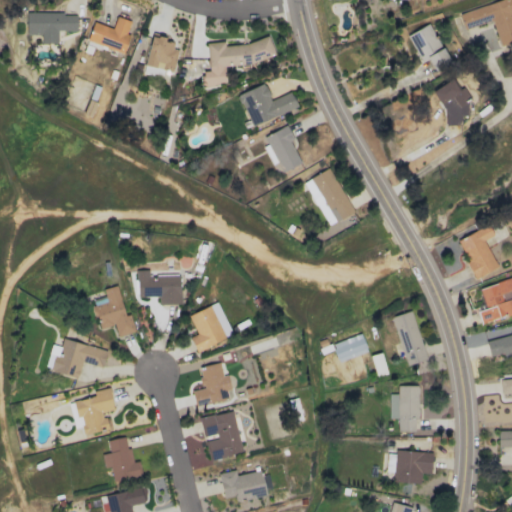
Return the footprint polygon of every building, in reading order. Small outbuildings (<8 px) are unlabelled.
[(511,0),(498,0),(458,12),(463,28),(491,20),(499,46),(511,42),(511,16),(511,12),(511,0)] [(57,43),(57,30),(75,31),(75,13),(25,13),(25,34),(41,34),(41,43),(57,43)] [(86,41),(122,53),(129,34),(125,33),(130,21),(116,16),(112,28),(92,22),(86,41)] [(427,59),(433,71),(449,63),(429,23),(406,34),(420,62),(427,59)] [(177,50),(171,48),(173,41),(151,36),(144,65),(171,72),(177,50)] [(206,46),(208,70),(200,71),(201,86),(226,83),(225,65),(272,60),(269,39),(206,46)] [(460,120),(457,116),(469,109),(462,98),(464,96),(452,78),(430,92),(451,125),(460,120)] [(237,94),(249,126),(296,108),(290,92),(270,100),(263,83),(237,94)] [(299,163),(289,140),(292,139),(286,125),(263,136),(267,144),(263,146),(271,164),(276,162),(281,171),(299,163)] [(326,225),(351,213),(329,168),(304,180),(326,225)] [(456,239),(474,278),(496,267),(483,240),(492,235),(487,225),(456,239)] [(158,304),(179,304),(179,271),(148,271),(148,270),(135,270),(136,297),(158,297),(158,304)] [(511,289),(511,278),(479,287),(484,308),(476,310),(479,322),(511,314),(511,299),(511,298),(502,301),(500,293),(511,289)] [(123,315),(116,285),(102,289),(104,296),(91,299),(98,328),(113,325),(116,336),(133,331),(129,313),(123,315)] [(187,315),(196,334),(189,337),(195,351),(231,335),(216,302),(187,315)] [(394,326),(403,323),(402,321),(411,317),(408,310),(390,318),(394,326)] [(511,333),(485,340),(488,356),(502,353),(503,357),(511,354),(511,333)] [(336,361),(366,352),(360,334),(330,343),(336,361)] [(77,377),(80,362),(102,367),(106,349),(61,339),(59,347),(50,345),(44,370),(77,377)] [(225,375),(221,375),(219,362),(197,366),(201,388),(191,390),(194,405),(229,399),(225,375)] [(511,377),(499,378),(499,393),(511,392),(511,377)] [(388,418),(396,418),(396,431),(413,431),(414,418),(417,418),(417,386),(396,385),(396,394),(388,394),(388,418)] [(112,409),(108,387),(92,391),(93,396),(72,401),(75,417),(79,416),(82,434),(106,429),(102,411),(112,409)] [(241,453),(232,410),(198,417),(203,439),(204,439),(208,460),(241,453)] [(511,429),(496,430),(497,447),(511,446),(511,429)] [(106,440),(108,452),(101,454),(103,468),(109,467),(112,481),(140,476),(137,460),(130,461),(125,436),(106,440)] [(419,483),(419,473),(430,473),(431,452),(393,450),(392,482),(419,483)] [(235,474),(234,470),(217,473),(222,497),(233,495),(234,501),(264,495),(260,470),(235,474)] [(143,502),(139,487),(104,495),(108,511),(130,511),(129,505),(143,502)] [(408,511),(410,507),(390,502),(387,511),(408,511)]
